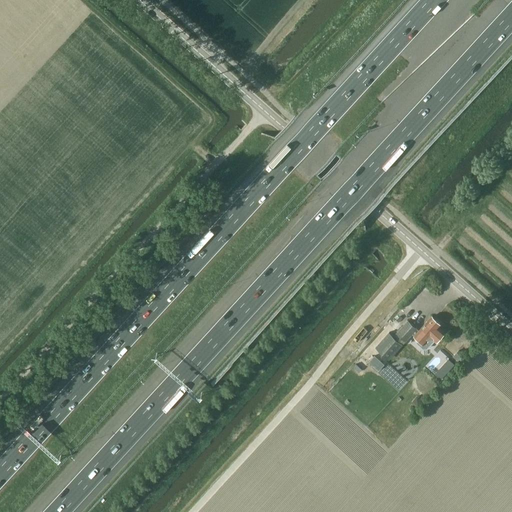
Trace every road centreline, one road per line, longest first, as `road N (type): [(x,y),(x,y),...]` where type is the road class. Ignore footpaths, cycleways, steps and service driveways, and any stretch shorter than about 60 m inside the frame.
road 1 (motorway): [(59,511),(511,17)]
road 2 (motorway): [(434,0),(0,473)]
road 3 (secondary): [(511,331),(138,0)]
road 4 (track): [(0,398),(264,112)]
road 5 (track): [(420,250),(193,511)]
